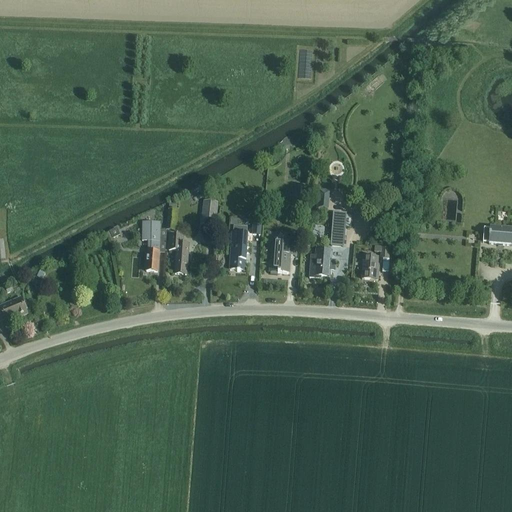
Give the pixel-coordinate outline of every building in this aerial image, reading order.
[(306,186),(296,185),(295,199),(305,200),(306,186)] [(317,188),(316,208),(328,209),(330,189),(317,188)] [(201,225),(202,225),(201,232),(213,233),(214,227),(215,227),(218,204),(215,204),(215,198),(207,197),(206,203),(203,202),(201,225)] [(169,205),(167,229),(175,230),(177,206),(169,205)] [(377,214),(383,219),(388,212),(382,207),(377,214)] [(333,214),(330,247),(343,248),(346,215),(333,214)] [(253,221),(252,236),(261,237),(262,221),(253,221)] [(157,273),(159,253),(165,254),(166,247),(167,239),(167,230),(160,229),(161,224),(143,223),(142,241),(150,241),(149,252),(147,252),(146,272),(157,273)] [(245,272),(247,234),(246,234),(247,228),(233,227),(232,233),(229,271),(237,271),(237,272),(240,272),(240,271),(245,272)] [(109,232),(107,233),(110,240),(120,236),(117,230),(117,228),(109,232)] [(489,235),(489,239),(489,245),(511,246),(511,245),(511,230),(490,229),(490,235),(489,235)] [(186,276),(189,246),(181,245),(181,237),(170,237),(169,251),(176,251),(175,275),(186,276)] [(296,256),(296,242),(296,241),(272,240),(272,248),(273,248),(271,273),(280,273),(280,274),(289,274),(290,256),(296,256)] [(380,259),(388,260),(389,249),(381,249),(381,248),(375,247),(374,253),(381,253),(380,259)] [(311,256),(309,278),(320,279),(320,277),(330,278),(330,271),(335,271),(336,262),(331,262),(332,251),(316,250),(315,257),(311,256)] [(362,280),(376,281),(378,281),(379,267),(378,266),(378,259),(363,258),(362,280)] [(37,277),(42,280),(46,274),(40,271),(37,277)] [(20,300),(0,308),(0,321),(4,320),(6,324),(27,315),(20,300)]
